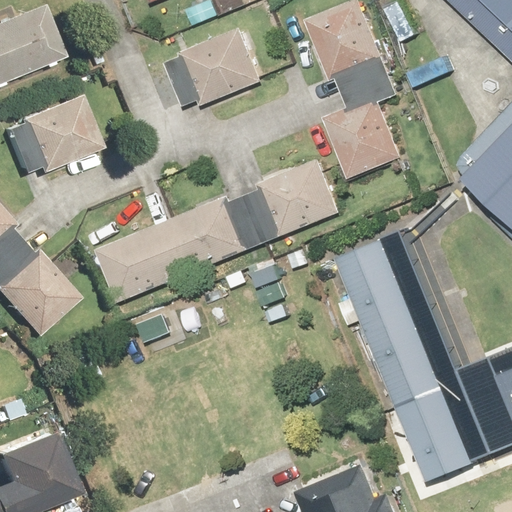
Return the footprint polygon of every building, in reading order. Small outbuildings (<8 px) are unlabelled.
[(210,0),(190,8),(197,24),(243,6),(240,0),(210,0)] [(328,114),(351,178),(405,158),(384,100),(400,94),(366,0),(356,0),(310,17),(332,81),(340,78),(350,106),(328,114)] [(406,0),(400,0),(388,7),(408,42),(425,32),(406,0)] [(473,176),(511,213),(511,0),(453,0),(511,57),(511,107),(467,153),(482,167),(473,176)] [(0,18),(0,83),(62,59),(40,3),(0,18)] [(190,54),(169,62),(187,107),(203,100),(206,107),(267,82),(244,27),(188,50),(190,54)] [(20,121),(4,127),(23,173),(39,167),(41,173),(101,148),(79,93),(18,118),(20,121)] [(265,187),(234,199),(231,194),(100,246),(122,301),(347,212),(325,156),(263,180),(265,187)] [(31,252),(9,227),(14,223),(0,207),(0,298),(35,338),(80,298),(35,247),(31,252)] [(391,239),(343,258),(430,477),(478,458),(391,239)] [(297,267),(312,262),(308,249),(292,253),(297,267)] [(511,350),(459,372),(492,457),(511,448),(511,350)] [(0,472),(2,477),(0,478),(0,511),(24,511),(76,489),(47,425),(0,446),(0,472)] [(312,511),(311,511),(401,511),(392,490),(382,494),(368,463),(303,491),(312,511)]
